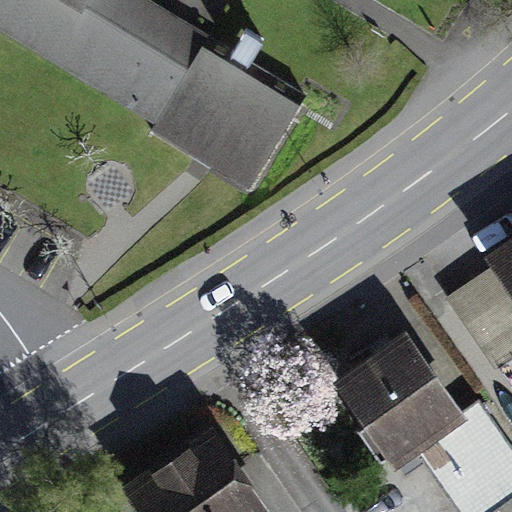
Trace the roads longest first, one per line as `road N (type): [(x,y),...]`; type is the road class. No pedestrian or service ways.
road 1 (primary): [(69,410),(328,244),(511,108)]
road 2 (residential): [(0,308),(69,410)]
